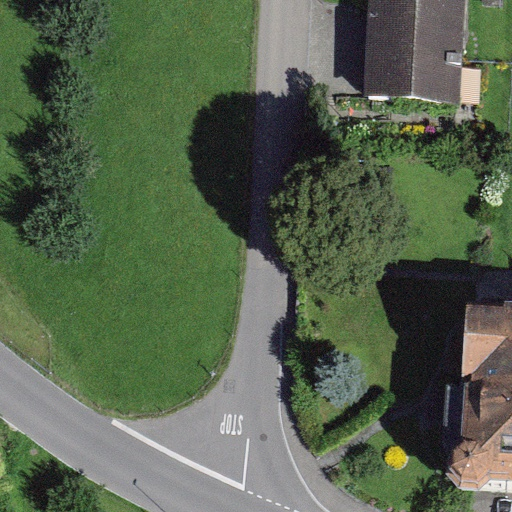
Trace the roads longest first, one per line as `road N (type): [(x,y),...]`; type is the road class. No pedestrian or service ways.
road 1 (residential): [(288,0),(271,266),(242,487),(230,511)]
road 2 (tertiary): [(220,511),(104,450),(0,378)]
road 3 (track): [(511,282),(271,266)]
